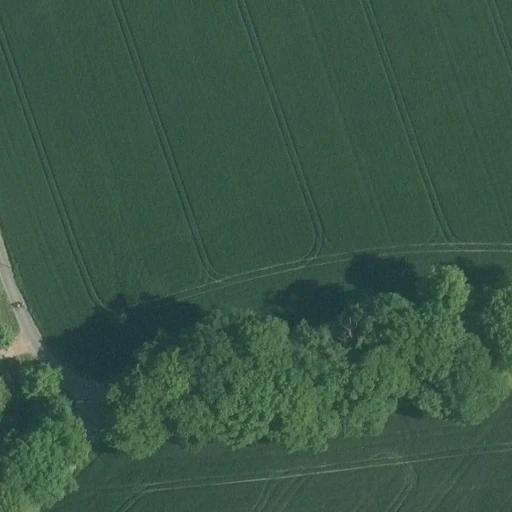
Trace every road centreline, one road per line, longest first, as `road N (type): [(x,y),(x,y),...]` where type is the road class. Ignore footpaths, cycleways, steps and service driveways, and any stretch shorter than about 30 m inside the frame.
road 1 (unclassified): [(108,416),(247,349),(383,327),(511,327)]
road 2 (unclassified): [(108,416),(36,344),(0,242)]
road 3 (unclassified): [(22,511),(108,416)]
